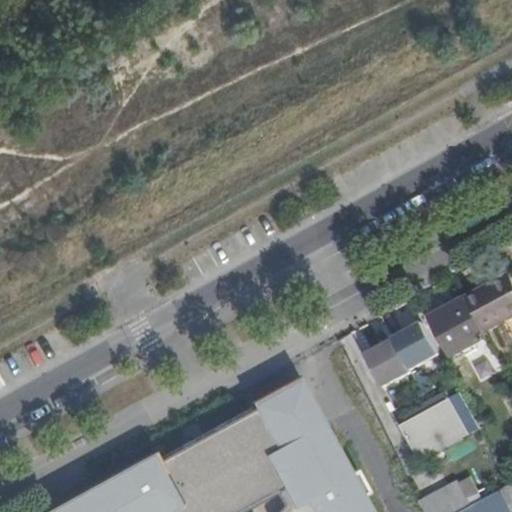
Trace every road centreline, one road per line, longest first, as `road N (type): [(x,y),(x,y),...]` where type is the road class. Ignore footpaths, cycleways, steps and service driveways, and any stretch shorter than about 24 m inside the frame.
road 1 (residential): [(311,240),(0,413)]
road 2 (residential): [(511,129),(311,240)]
road 3 (residential): [(400,511),(303,333)]
road 4 (residential): [(349,309),(511,217)]
